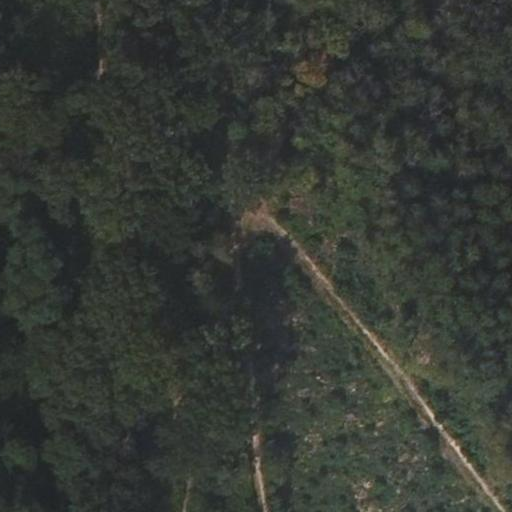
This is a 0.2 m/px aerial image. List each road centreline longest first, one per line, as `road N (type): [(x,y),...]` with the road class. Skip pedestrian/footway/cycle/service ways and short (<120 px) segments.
road 1 (track): [(265,511),(243,209)]
road 2 (track): [(243,209),(226,145),(210,0)]
